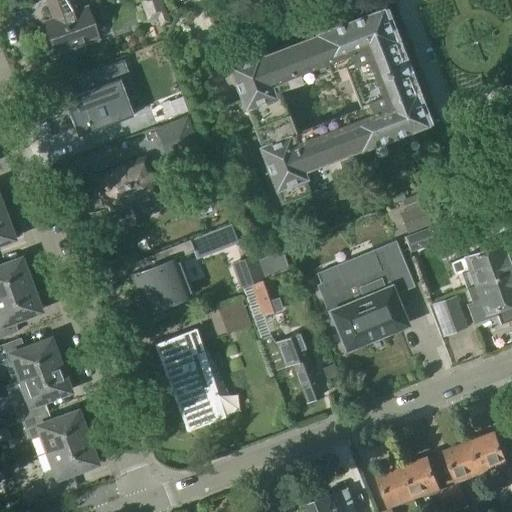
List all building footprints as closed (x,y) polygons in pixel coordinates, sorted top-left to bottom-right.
[(81,11),(76,0),(46,0),(52,13),(54,12),(57,19),(43,24),(54,54),(69,49),(70,53),(74,55),(82,52),(84,48),(83,44),(97,39),(86,9),(81,11)] [(392,41),(381,13),(382,12),(381,10),(378,11),(378,12),(317,35),(315,35),(315,36),(258,57),(257,55),(255,56),(256,56),(229,66),(227,67),(228,69),(243,108),(243,110),(245,109),(251,125),(279,114),(269,87),(326,66),(341,60),(345,68),(344,69),(358,107),(360,107),(363,116),(290,143),(282,121),(254,132),(260,147),(258,148),(259,150),(274,189),(274,191),(275,191),(280,205),(309,194),(304,181),(305,180),(303,174),(424,126),(426,125),(425,123),(424,123),(413,96),(414,96),(414,94),(412,95),(405,76),(405,75),(405,73),(405,71),(404,72),(401,65),(402,64),(401,63),(400,63),(399,61),(399,62),(391,43),(393,42),(393,40),(392,41)] [(166,16),(165,16),(157,19),(159,27),(169,23),(166,16)] [(84,102),(66,109),(76,138),(132,117),(119,83),(130,79),(122,60),(75,78),(84,102)] [(35,74),(23,79),(26,88),(39,83),(35,74)] [(167,161),(199,148),(186,116),(154,128),(167,161)] [(107,215),(158,195),(144,158),(92,178),(107,215)] [(402,201),(406,211),(423,205),(419,195),(402,201)] [(407,234),(430,225),(423,205),(406,211),(399,214),(407,234)] [(0,243),(11,239),(7,227),(10,226),(5,212),(0,214),(0,243)] [(230,225),(189,241),(193,252),(196,259),(238,244),(230,225)] [(427,230),(404,237),(413,265),(436,257),(427,230)] [(145,314),(190,297),(175,259),(193,252),(189,241),(138,260),(142,271),(130,276),(145,314)] [(465,288),(509,271),(508,269),(511,267),(508,257),(504,258),(499,244),(464,257),(464,258),(449,263),(454,276),(460,274),(465,288)] [(347,348),(347,346),(363,339),(364,341),(404,325),(391,293),(410,285),(394,245),(317,276),(346,349),(347,348)] [(281,252),(257,260),(263,279),(287,270),(281,252)] [(240,289),(241,288),(264,280),(263,279),(257,260),(256,255),(230,265),(240,289)] [(0,296),(32,285),(27,271),(24,273),(19,260),(0,267),(0,296)] [(509,271),(465,288),(470,303),(467,304),(466,305),(473,326),(496,317),(500,325),(511,320),(511,273),(511,274),(509,271)] [(264,280),(241,288),(252,320),(283,310),(270,278),(264,280)] [(0,337),(16,332),(12,321),(38,311),(33,299),(37,298),(32,285),(0,296),(0,337)] [(442,338),(467,328),(455,296),(430,306),(442,338)] [(307,358),(298,334),(275,343),(269,337),(260,340),(265,352),(273,375),(285,370),(285,371),(293,367),(306,402),(321,396),(319,391),(317,385),(322,383),(318,374),(314,375),(307,358)] [(173,336),(156,342),(188,428),(226,414),(209,370),(199,373),(195,362),(184,367),(173,336)] [(20,380),(62,365),(57,351),(53,353),(49,341),(23,350),(19,339),(0,346),(0,363),(0,364),(5,366),(14,363),(20,380)] [(21,421),(46,412),(42,401),(68,391),(63,379),(67,378),(62,365),(20,380),(26,397),(18,400),(16,406),(21,421)] [(337,375),(333,365),(322,369),(326,379),(337,375)] [(47,453),(89,437),(84,424),(80,425),(76,413),(50,423),(46,412),(21,421),(27,436),(32,438),(41,435),(47,453)] [(510,448),(511,447),(511,418),(501,423),(510,448)] [(469,443),(480,472),(504,463),(493,434),(469,443)] [(89,437),(47,453),(53,470),(45,473),(43,478),(50,497),(74,488),(69,473),(95,464),(90,452),(94,450),(89,437)] [(456,481),(480,472),(469,443),(445,452),(456,481)] [(402,469),(412,498),(437,489),(427,459),(402,469)] [(389,507),(412,498),(402,469),(378,478),(389,507)] [(454,506),(464,502),(458,485),(448,488),(454,506)] [(445,509),(454,506),(448,488),(438,492),(445,509)] [(351,511),(344,492),(330,497),(330,496),(303,506),(305,511),(351,511)] [(454,506),(456,511),(467,511),(464,502),(454,506)]
